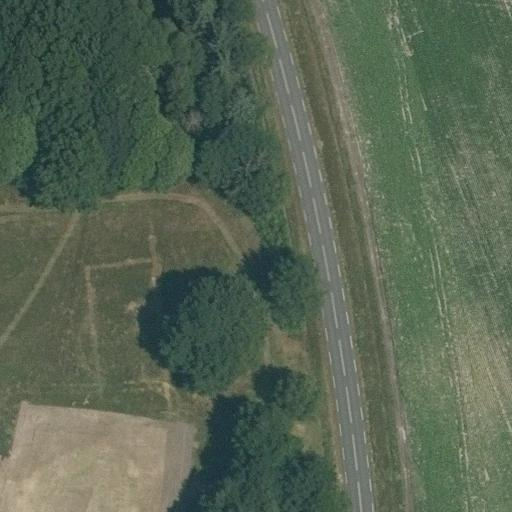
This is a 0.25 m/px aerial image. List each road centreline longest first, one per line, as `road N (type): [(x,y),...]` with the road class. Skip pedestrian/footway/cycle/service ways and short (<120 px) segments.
road 1 (primary): [(361,511),(302,137),(262,0)]
road 2 (track): [(407,511),(367,229),(312,0)]
